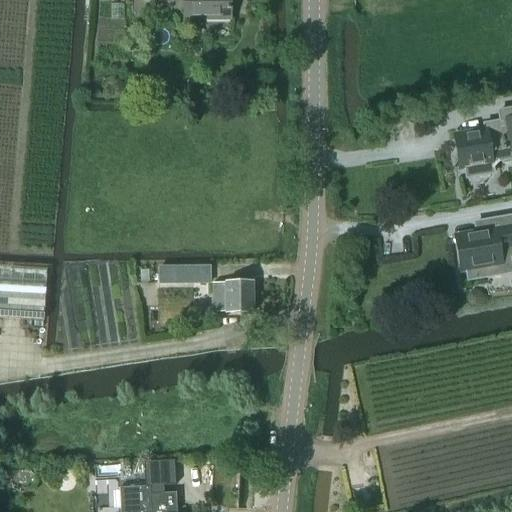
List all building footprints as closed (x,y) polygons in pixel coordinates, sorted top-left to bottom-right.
[(183,0),(183,21),(229,21),(229,0),(183,0)] [(496,130),(453,137),(459,170),(464,169),(466,179),(492,174),(489,154),(509,150),(510,153),(511,152),(511,109),(498,112),(499,122),(494,123),(496,130)] [(467,281),(502,276),(500,260),(511,257),(511,217),(484,222),(486,232),(454,238),(460,273),(466,272),(467,281)] [(159,285),(211,285),(211,267),(159,267),(159,285)] [(0,320),(44,323),(47,271),(0,268),(0,320)] [(253,314),(252,284),(225,284),(225,285),(212,285),(212,314),(225,314),(253,314)] [(154,487),(174,486),(173,462),(153,463),(154,487)] [(200,466),(199,479),(212,480),(213,467),(200,466)] [(150,488),(118,489),(120,511),(176,511),(175,495),(150,496),(150,488)]
